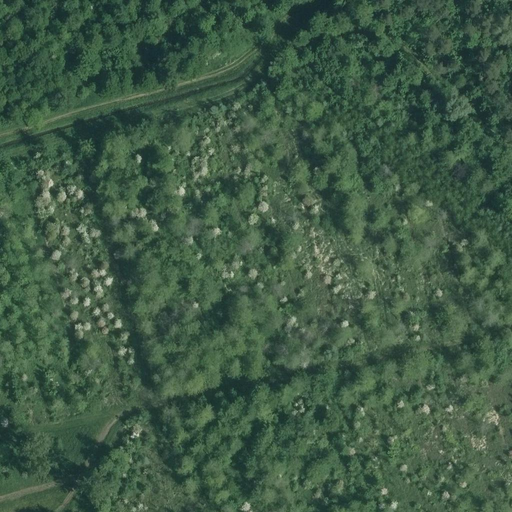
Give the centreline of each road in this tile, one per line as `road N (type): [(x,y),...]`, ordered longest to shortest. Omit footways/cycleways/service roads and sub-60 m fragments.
road 1 (track): [(511,327),(133,409),(106,427),(56,511)]
road 2 (track): [(0,437),(126,412)]
